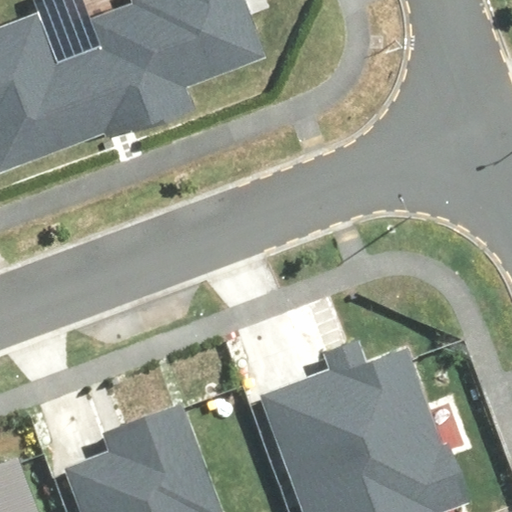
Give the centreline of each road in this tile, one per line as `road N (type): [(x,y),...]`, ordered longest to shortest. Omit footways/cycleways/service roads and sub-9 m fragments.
road 1 (residential): [(481,126),(0,306)]
road 2 (residential): [(433,0),(481,126)]
